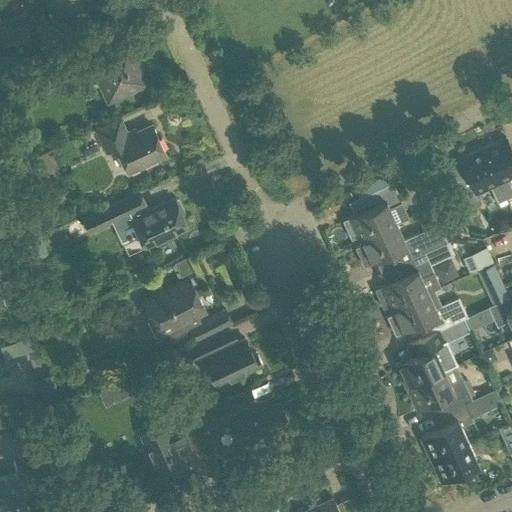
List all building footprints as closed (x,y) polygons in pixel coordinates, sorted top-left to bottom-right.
[(44,0),(51,15),(88,0),(44,0)] [(22,15),(0,20),(0,45),(28,39),(22,15)] [(128,46),(92,63),(109,99),(145,82),(128,46)] [(72,48),(27,69),(37,89),(82,68),(72,48)] [(121,117),(95,129),(106,152),(117,147),(129,173),(167,155),(152,124),(129,135),(121,117)] [(511,149),(506,136),(482,146),(506,198),(511,194),(511,189),(507,178),(511,175),(511,149)] [(467,174),(456,179),(468,204),(479,199),(476,192),(489,186),(497,201),(506,198),(482,146),(459,157),(467,174)] [(365,194),(392,182),(388,173),(354,189),(358,198),(365,194)] [(371,207),(342,220),(351,239),(356,236),(358,240),(395,223),(388,207),(401,202),(392,182),(365,194),(371,207)] [(139,191),(82,218),(89,232),(129,213),(145,247),(186,228),(180,214),(183,213),(177,200),(174,202),(173,198),(147,210),(139,191)] [(360,244),(354,247),(363,266),(392,252),(397,264),(424,252),(415,233),(403,239),(395,223),(358,240),(360,244)] [(493,262),(486,247),(471,253),(478,269),(493,262)] [(403,276),(374,289),(383,308),(388,305),(390,309),(428,292),(421,277),(433,271),(424,252),(397,264),(403,276)] [(493,263),(477,271),(484,287),(492,304),(508,296),(503,283),(493,263)] [(0,305),(22,300),(15,276),(0,280),(0,305)] [(152,295),(143,300),(160,334),(168,330),(172,338),(190,329),(196,340),(232,322),(225,309),(200,322),(197,316),(206,311),(188,277),(164,289),(162,286),(150,292),(152,295)] [(392,313),(386,316),(395,335),(424,321),(429,333),(440,328),(440,329),(468,316),(459,297),(435,308),(428,292),(390,309),(392,313)] [(492,304),(487,306),(496,326),(509,320),(511,327),(511,294),(508,296),(492,304)] [(231,327),(181,351),(189,367),(204,360),(216,385),(245,371),(246,372),(262,364),(256,352),(252,354),(245,338),(238,342),(231,327)] [(418,353),(395,363),(405,386),(443,369),(436,353),(448,347),(440,329),(440,328),(429,333),(413,340),(418,353)] [(21,340),(0,346),(0,347),(3,359),(41,347),(36,332),(20,336),(21,340)] [(475,346),(485,374),(506,366),(496,338),(475,346)] [(0,377),(10,375),(5,359),(0,360),(0,377)] [(443,369),(405,386),(416,409),(439,398),(444,410),(464,401),(465,401),(472,398),(463,379),(450,384),(443,369)] [(52,373),(37,377),(44,407),(61,404),(54,379),(52,373)] [(243,391),(213,404),(219,417),(231,412),(244,441),(272,429),(272,430),(288,422),(283,410),(279,411),(272,396),(254,404),(254,402),(249,401),(248,401),(243,391)] [(443,425),(419,435),(430,459),(468,441),(461,426),(473,420),(465,401),(464,401),(444,410),(437,413),(443,425)] [(171,421),(140,435),(153,463),(152,463),(159,479),(172,474),(170,470),(186,463),(178,445),(180,445),(181,440),(181,439),(195,432),(181,402),(166,409),(171,421)] [(49,421),(24,428),(29,444),(53,437),(49,421)] [(511,422),(499,428),(511,457),(511,422)] [(468,441),(430,459),(441,482),(478,464),(468,441)] [(0,511),(26,511),(17,471),(0,475),(0,511)] [(335,495),(310,507),(312,511),(355,511),(348,496),(337,501),(335,495)]
